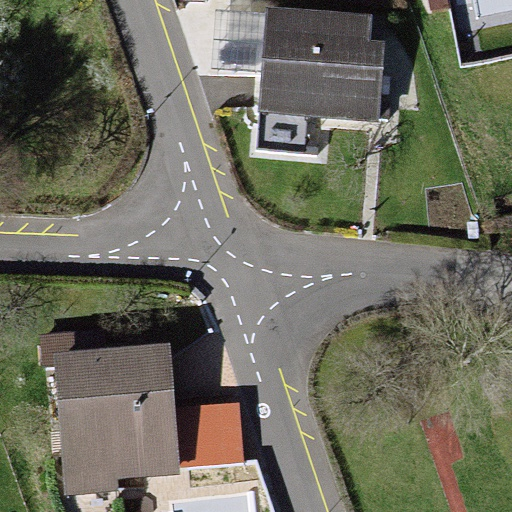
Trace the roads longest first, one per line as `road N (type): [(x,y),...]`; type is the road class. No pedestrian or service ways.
road 1 (residential): [(511,286),(229,265)]
road 2 (residential): [(143,0),(229,265)]
road 3 (residential): [(229,265),(311,511)]
road 4 (residential): [(229,265),(0,257)]
